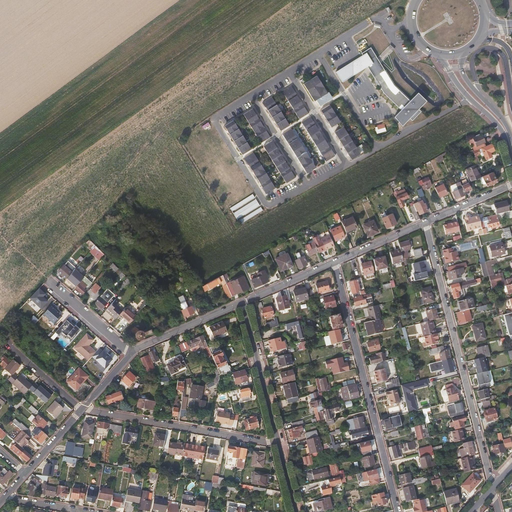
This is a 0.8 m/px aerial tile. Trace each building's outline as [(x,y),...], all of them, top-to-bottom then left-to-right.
[(376,56),(371,48),(362,53),(363,55),(363,56),(339,71),(338,70),(336,72),(336,73),(342,82),(367,66),(373,63),(371,60),(376,56)] [(363,56),(363,55),(338,70),(339,71),(363,56)] [(379,61),(376,56),(371,60),(373,63),(367,66),(374,77),(385,70),(379,61)] [(394,85),(385,70),(374,77),(384,93),(401,109),(395,115),(404,124),(410,118),(412,120),(421,111),(418,109),(410,101),(394,85)] [(331,99),(317,76),(304,84),(314,101),(316,100),(317,99),(321,106),(331,99)] [(292,85),(283,91),(300,119),(309,113),(306,107),(305,107),(299,98),(300,98),(298,95),(297,95),(295,91),(296,91),(292,85)] [(426,102),(417,93),(410,101),(418,109),(426,102)] [(290,125),(272,97),(263,103),(265,106),(268,110),(267,111),(269,114),(270,113),(272,117),(273,120),(274,120),(276,124),(278,127),(281,131),(290,125)] [(340,122),(330,105),(320,111),(322,114),(323,114),(326,119),(325,119),(327,122),(328,122),(331,127),(340,122)] [(253,108),(244,114),(261,143),(271,137),(267,131),(264,127),(265,127),(261,121),(261,122),(256,114),(257,114),(253,108)] [(404,124),(395,115),(394,116),(403,124),(404,124)] [(311,116),(302,122),(326,162),(335,156),(332,150),(331,150),(326,142),(327,142),(323,136),(317,128),(318,127),(316,124),(315,124),(313,120),(311,116)] [(251,149),(233,121),(224,127),(226,130),(229,134),(229,135),(231,138),(231,137),(234,141),(233,141),(235,144),(238,148),(237,148),(239,151),(240,151),(242,155),(251,149)] [(360,154),(344,127),(335,132),(337,136),(336,137),(338,140),(339,140),(341,143),(343,147),(343,146),(345,150),(347,153),(350,157),(349,157),(351,160),(360,154)] [(316,168),(292,129),(282,135),(286,140),(291,148),(294,154),(295,154),(297,158),(299,161),(304,168),(303,168),(306,174),(316,168)] [(481,148),(485,146),(484,143),(485,142),(481,133),(478,134),(479,135),(472,138),(476,146),(477,146),(478,149),(481,148)] [(273,141),(263,146),(286,183),(296,177),(292,171),(292,172),(289,168),(290,167),(288,164),(287,164),(285,161),(286,160),(284,158),(284,159),(281,155),(282,154),(280,151),(279,152),(277,148),(278,148),(276,144),(275,145),(273,141)] [(494,150),(491,143),(485,146),(481,148),(485,159),(492,156),(490,152),(494,150)] [(275,188),(253,153),(244,159),(247,164),(248,164),(250,168),(252,172),(252,171),(255,176),(257,180),(257,179),(263,188),(262,189),(266,194),(275,188)] [(426,167),(424,164),(413,170),(414,173),(426,167)] [(475,165),(465,169),(471,181),(481,177),(475,165)] [(493,172),(483,176),(487,186),(497,182),(493,172)] [(431,186),(428,177),(422,180),(421,177),(417,179),(420,185),(423,184),(424,186),(422,186),(423,189),(426,188),(427,189),(429,188),(428,187),(431,186)] [(450,187),(451,189),(455,198),(465,194),(464,192),(462,185),(461,185),(460,181),(451,186),(450,187)] [(462,185),(464,192),(471,189),(468,183),(462,185)] [(435,188),(439,197),(447,194),(443,184),(435,188)] [(395,197),(400,207),(404,205),(402,200),(408,197),(404,189),(401,190),(403,194),(395,197)] [(239,223),(262,211),(253,194),(230,207),(239,223)] [(413,204),(416,212),(417,211),(419,214),(427,211),(422,200),(413,204)] [(507,201),(493,204),(496,215),(509,211),(507,201)] [(380,214),(386,228),(396,223),(392,214),(388,215),(387,211),(380,214)] [(472,230),(481,227),(480,223),(479,219),(478,217),(470,219),(470,217),(468,215),(466,216),(465,218),(465,220),(464,220),(467,231),(472,230)] [(479,219),(480,223),(488,221),(488,223),(486,223),(488,229),(490,228),(490,229),(499,227),(496,215),(479,219)] [(341,222),(346,233),(357,228),(352,217),(341,222)] [(373,220),(363,225),(368,236),(378,232),(373,220)] [(453,223),(443,225),(446,235),(456,232),(453,223)] [(340,228),(331,232),(335,241),(337,240),(338,241),(340,240),(340,239),(344,237),(340,228)] [(509,228),(503,229),(506,239),(511,238),(509,228)] [(92,249),(95,245),(89,239),(86,242),(92,249)] [(309,256),(318,252),(314,241),(305,245),(309,256)] [(399,244),(401,252),(410,250),(408,242),(399,244)] [(502,244),(490,247),(492,257),(504,254),(502,244)] [(104,254),(95,245),(92,249),(90,252),(99,260),(104,254)] [(414,258),(422,256),(421,249),(413,251),(414,258)] [(295,260),(299,268),(307,264),(304,257),(301,258),(299,252),(296,254),(298,259),(295,260)] [(457,252),(444,255),(446,263),(458,259),(457,252)] [(287,253),(275,258),(281,271),(292,266),(287,253)] [(373,260),(376,271),(386,268),(384,258),(373,260)] [(490,261),(485,262),(489,276),(494,275),(490,261)] [(66,279),(75,268),(68,262),(65,266),(64,265),(58,272),(61,274),(59,276),(61,278),(63,276),(66,279)] [(370,262),(361,264),(364,275),(373,273),(370,262)] [(489,276),(485,262),(481,263),(480,263),(484,277),(489,276)] [(122,272),(113,263),(110,266),(116,271),(114,273),(117,277),(122,272)] [(423,263),(413,265),(417,280),(427,277),(426,273),(425,267),(424,267),(423,263)] [(66,279),(64,280),(72,286),(80,276),(78,273),(79,272),(75,268),(66,279)] [(462,269),(447,273),(449,280),(460,277),(460,274),(463,273),(462,269)] [(251,280),(254,287),(262,284),(261,282),(268,280),(264,270),(257,273),(259,276),(251,280)] [(131,281),(122,272),(117,277),(116,279),(119,281),(123,278),(125,280),(119,287),(123,291),(131,281)] [(494,275),(489,276),(490,279),(492,279),(493,282),(501,280),(500,277),(503,277),(502,273),(494,275)] [(223,286),(227,283),(225,279),(223,275),(202,286),(205,291),(221,282),(223,286)] [(85,276),(75,287),(82,294),(86,290),(84,288),(86,285),(88,287),(92,283),(85,276)] [(227,283),(232,296),(237,293),(237,292),(248,287),(243,276),(227,283)] [(468,286),(476,284),(475,280),(450,286),(453,299),(460,298),(464,296),(463,289),(469,287),(468,286)] [(357,281),(349,283),(352,294),(360,292),(357,281)] [(159,288),(161,291),(169,284),(167,282),(159,288)] [(326,282),(316,284),(318,293),(329,290),(326,282)] [(90,289),(87,292),(92,297),(91,297),(94,300),(101,293),(98,290),(100,287),(95,283),(90,289)] [(308,299),(308,298),(306,291),(305,288),(293,291),(296,302),(308,299)] [(430,288),(420,290),(424,304),(433,302),(430,288)] [(38,289),(27,302),(29,304),(31,302),(41,310),(48,302),(43,298),(45,295),(38,289)] [(103,293),(94,303),(101,310),(109,302),(105,299),(107,297),(103,293)] [(335,307),(332,293),(327,295),(328,297),(323,299),(326,309),(335,307)] [(286,296),(276,299),(279,310),(289,308),(286,296)] [(361,296),(353,298),(356,309),(364,307),(364,305),(365,304),(364,299),(362,299),(361,296)] [(106,310),(115,319),(119,314),(126,307),(116,298),(106,310)] [(458,302),(460,312),(469,309),(474,308),(472,299),(458,302)] [(183,310),(182,310),(184,316),(194,312),(192,306),(189,307),(186,301),(180,304),(183,310)] [(62,316),(51,306),(44,315),(50,320),(49,321),(54,326),(62,316)] [(119,314),(129,323),(135,315),(126,306),(126,307),(119,314)] [(370,321),(379,318),(375,306),(366,309),(370,321)] [(271,307),(262,309),(264,318),(273,316),(271,307)] [(431,321),(432,320),(438,319),(435,309),(421,312),(424,323),(431,321)] [(460,312),(457,312),(459,323),(471,320),(469,309),(460,312)] [(504,338),(511,335),(511,312),(511,313),(499,316),(504,338)] [(339,316),(330,318),(332,330),(342,327),(339,316)] [(265,323),(267,329),(279,326),(278,325),(277,318),(274,319),(274,321),(265,323)] [(382,333),(379,319),(365,323),(369,336),(382,333)] [(59,337),(62,333),(70,340),(79,330),(75,326),(73,327),(65,320),(55,333),(59,337)] [(156,321),(159,328),(166,325),(164,320),(160,321),(159,320),(156,321)] [(424,323),(420,324),(423,337),(424,337),(435,334),(434,328),(433,328),(431,321),(424,323)] [(227,332),(223,322),(209,328),(214,338),(227,332)] [(296,326),(295,322),(287,324),(290,334),(294,333),(292,327),(296,326)] [(482,324),(472,326),(476,341),(485,339),(482,324)] [(9,334),(11,332),(4,326),(0,330),(0,336),(3,340),(6,336),(9,334)] [(336,330),(339,342),(346,341),(343,329),(336,330)] [(435,334),(424,337),(426,347),(437,344),(436,340),(436,338),(438,338),(438,337),(443,336),(442,332),(435,334)] [(94,340),(87,333),(74,348),(88,361),(96,352),(89,346),(94,340)] [(204,348),(207,347),(203,336),(191,341),(194,347),(198,345),(199,347),(203,346),(204,348)] [(279,339),(268,342),(270,352),(285,348),(284,343),(281,344),(279,339)] [(179,345),(182,353),(194,347),(191,341),(186,343),(186,342),(179,345)] [(377,341),(367,343),(369,352),(379,349),(377,341)] [(482,356),(488,354),(486,344),(475,346),(478,357),(482,356)] [(211,355),(221,351),(219,346),(208,349),(211,355)] [(99,348),(91,359),(105,369),(113,359),(99,348)] [(149,353),(153,363),(158,361),(157,357),(156,357),(153,351),(149,353)] [(221,351),(211,355),(217,368),(226,364),(221,351)] [(441,361),(445,360),(445,359),(449,358),(447,351),(443,352),(444,353),(439,354),(441,361)] [(369,358),(371,364),(385,361),(383,352),(376,354),(376,357),(369,358)] [(292,365),(289,354),(277,357),(279,368),(292,365)] [(149,355),(142,359),(147,372),(155,369),(149,355)] [(5,368),(11,361),(4,356),(3,357),(5,359),(0,364),(5,368)] [(185,367),(181,356),(174,360),(175,361),(167,365),(171,374),(178,371),(177,370),(185,367)] [(486,372),(482,356),(478,357),(471,359),(475,375),(486,372)] [(343,357),(325,361),(327,368),(331,367),(333,374),(350,370),(348,362),(344,363),(343,357)] [(445,360),(441,361),(440,361),(441,366),(446,365),(448,372),(453,371),(450,359),(445,360)] [(13,360),(5,369),(11,375),(8,380),(12,383),(17,378),(13,374),(19,366),(13,360)] [(230,373),(226,364),(217,368),(220,375),(230,373)] [(88,377),(79,368),(67,382),(76,390),(88,377)] [(375,378),(385,375),(384,369),(373,371),(375,378)] [(245,371),(233,373),(234,379),(235,378),(237,384),(240,383),(241,386),(248,384),(245,371)] [(292,371),(280,373),(283,383),(294,380),(292,371)] [(119,384),(126,390),(136,378),(129,372),(119,384)] [(479,388),(490,385),(486,372),(475,375),(479,388)] [(31,386),(20,375),(17,378),(12,383),(24,394),(31,386)] [(385,375),(375,378),(377,384),(385,381),(387,381),(387,380),(385,375)] [(159,379),(160,382),(163,381),(164,386),(169,385),(168,377),(159,379)] [(315,379),(318,392),(319,393),(330,390),(329,386),(327,387),(325,378),(319,380),(318,378),(315,379)] [(387,389),(400,386),(398,378),(387,380),(387,381),(385,381),(387,389)] [(184,391),(186,385),(186,379),(177,380),(176,390),(184,391)] [(427,379),(402,385),(409,413),(418,411),(412,390),(429,386),(427,379)] [(298,397),(294,383),(283,385),(287,400),(290,399),(298,397)] [(344,400),(354,398),(358,397),(355,384),(350,385),(344,387),(341,388),(344,400)] [(449,403),(458,400),(456,391),(455,392),(454,388),(446,390),(449,403)] [(249,389),(240,391),(242,402),(250,400),(249,393),(250,393),(249,389)] [(397,389),(386,392),(388,398),(389,397),(391,405),(401,403),(397,389)] [(481,403),(482,403),(490,401),(494,400),(493,395),(488,397),(487,390),(478,392),(481,403)] [(119,392),(106,397),(109,404),(122,399),(119,392)] [(319,393),(318,392),(313,393),(315,401),(309,403),(311,408),(314,407),(322,405),(319,393)] [(202,395),(191,393),(188,406),(191,407),(191,405),(204,407),(205,402),(201,401),(202,395)] [(21,397),(13,406),(16,409),(25,400),(21,397)] [(154,411),(155,402),(139,400),(138,408),(154,411)] [(63,409),(55,401),(46,410),(55,418),(63,409)] [(446,405),(449,415),(463,411),(461,403),(454,405),(453,404),(446,405)] [(339,411),(338,404),(331,405),(329,406),(322,408),(326,420),(326,421),(328,421),(328,420),(332,419),(331,417),(334,416),(333,412),(330,413),(330,412),(335,411),(335,412),(339,411)] [(322,408),(322,405),(314,407),(318,422),(326,420),(322,408)] [(430,412),(429,408),(422,409),(426,424),(429,423),(426,413),(430,412)] [(484,411),(486,422),(496,419),(494,409),(484,411)] [(223,424),(232,425),(233,421),(234,416),(230,415),(230,414),(217,412),(216,421),(220,422),(223,423),(223,424)] [(32,423),(40,430),(46,424),(38,416),(32,423)] [(354,430),(365,427),(362,417),(352,419),(354,430)] [(454,427),(454,430),(464,427),(462,422),(465,421),(464,417),(452,420),(453,423),(449,424),(450,428),(454,427)] [(256,418),(244,421),(246,430),(258,427),(256,418)] [(394,418),(384,420),(386,432),(394,430),(394,427),(396,427),(394,418)] [(12,422),(25,433),(28,429),(21,423),(20,424),(15,419),(12,422)] [(326,421),(326,420),(318,422),(313,423),(315,428),(327,425),(326,421)] [(94,424),(84,422),(82,437),(91,438),(94,424)] [(95,433),(94,439),(100,440),(101,434),(102,434),(103,431),(106,432),(107,429),(110,430),(111,425),(97,422),(96,428),(98,428),(97,433),(95,433)] [(110,430),(110,431),(120,433),(122,426),(111,425),(110,430)] [(421,425),(414,427),(417,440),(429,437),(427,428),(423,429),(421,425)] [(302,431),(301,426),(293,428),(293,429),(288,430),(290,439),(300,436),(299,432),(302,431)] [(367,433),(366,427),(365,427),(354,430),(348,431),(349,436),(351,435),(352,439),(361,437),(361,435),(367,433)] [(129,429),(125,428),(124,435),(123,435),(122,444),(128,445),(130,436),(137,437),(138,430),(134,429),(134,430),(129,429)] [(40,444),(47,436),(40,430),(33,438),(40,444)] [(307,440),(318,437),(316,430),(305,433),(307,440)] [(163,447),(165,436),(155,434),(153,445),(163,447)] [(333,435),(330,436),(333,448),(333,450),(348,446),(347,442),(335,445),(333,435)] [(318,437),(307,440),(310,454),(322,451),(318,437)] [(504,448),(511,446),(510,438),(502,440),(504,448)] [(182,455),(184,444),(169,441),(167,454),(175,455),(175,454),(182,455)] [(372,455),(369,441),(359,443),(363,458),(372,455)] [(75,444),(67,442),(65,454),(76,456),(77,450),(74,449),(75,444)] [(410,442),(391,447),(394,458),(401,456),(400,450),(404,449),(405,451),(412,450),(410,442)] [(474,455),(471,442),(462,444),(463,449),(459,450),(461,458),(474,455)] [(502,444),(492,447),(494,454),(504,452),(502,444)] [(418,449),(419,455),(433,451),(431,446),(418,449)] [(232,457),(238,458),(240,449),(228,447),(227,452),(233,453),(232,457)] [(218,451),(208,449),(206,459),(217,461),(218,451)] [(238,458),(245,460),(247,450),(240,449),(238,458)] [(27,461),(31,456),(24,450),(20,455),(27,461)] [(433,451),(419,455),(423,469),(432,466),(429,456),(433,455),(433,451)] [(264,454),(254,452),(252,465),(262,467),(264,460),(263,460),(264,454)] [(312,464),(310,455),(303,457),(304,465),(307,464),(308,465),(312,464)] [(374,465),(372,455),(363,458),(362,458),(365,467),(374,465)] [(60,465),(62,465),(63,461),(63,459),(52,458),(50,472),(59,474),(60,465)] [(91,461),(90,466),(95,467),(96,466),(100,467),(99,473),(102,473),(104,464),(91,461)] [(332,478),(339,477),(336,463),(332,463),(334,472),(331,472),(332,478)] [(0,484),(2,486),(13,473),(9,470),(8,472),(4,468),(1,472),(0,471),(0,484)] [(378,478),(375,469),(362,473),(364,481),(378,478)] [(312,473),(314,479),(328,475),(327,471),(322,472),(322,470),(312,473)] [(145,471),(144,477),(146,477),(146,476),(150,476),(150,479),(157,481),(159,473),(145,471)] [(268,474),(254,472),(252,483),(266,486),(268,474)] [(413,486),(424,483),(423,477),(411,480),(409,473),(399,476),(401,485),(405,484),(406,488),(413,486)] [(480,481),(473,474),(462,486),(470,492),(480,481)] [(42,481),(35,476),(33,479),(32,478),(30,480),(32,481),(30,484),(29,483),(26,489),(32,492),(29,496),(33,497),(42,481)] [(334,484),(335,484),(337,491),(343,490),(340,478),(340,477),(333,479),(329,480),(329,479),(320,481),(324,496),(332,494),(330,487),(335,486),(334,484)] [(56,487),(44,485),(43,494),(55,496),(56,487)] [(58,486),(56,496),(66,498),(67,491),(65,491),(65,487),(58,486)] [(406,488),(402,489),(406,502),(416,500),(413,486),(406,488)] [(98,498),(112,501),(112,497),(114,490),(100,487),(98,498)] [(79,490),(72,489),(71,498),(78,499),(79,490)] [(455,489),(443,492),(443,493),(446,505),(459,502),(455,489)] [(96,492),(88,490),(86,501),(94,503),(96,492)] [(126,499),(125,501),(139,503),(141,492),(127,490),(126,499)] [(149,492),(142,491),(139,509),(149,511),(151,502),(147,502),(149,492)] [(376,500),(385,498),(383,493),(371,496),(373,501),(376,500)] [(111,506),(124,508),(125,501),(126,499),(112,497),(112,501),(111,506)] [(314,511),(317,511),(332,508),(329,497),(312,502),(314,511)] [(154,498),(152,509),(166,511),(166,509),(168,501),(154,498)] [(413,510),(413,511),(426,511),(427,511),(424,500),(413,502),(415,508),(415,510),(413,510)] [(168,509),(167,511),(177,511),(178,510),(177,510),(177,505),(170,504),(171,502),(168,501),(166,509),(168,509)] [(203,511),(206,503),(196,501),(194,511),(202,511),(203,511)]
